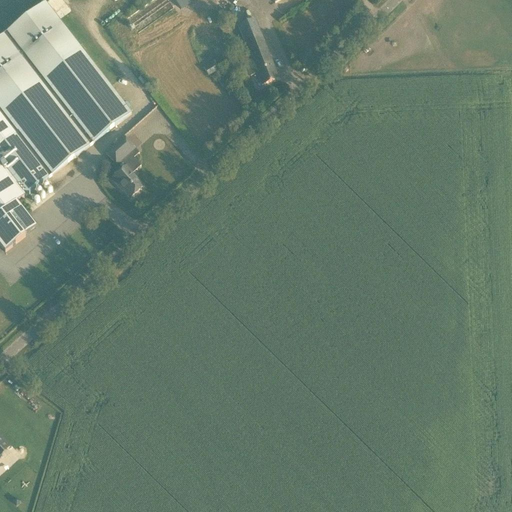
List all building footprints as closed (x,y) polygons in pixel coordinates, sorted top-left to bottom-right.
[(167,0),(150,0),(126,18),(137,34),(173,9),(167,0)] [(172,0),(180,11),(195,0),(172,0)] [(18,203),(131,115),(127,110),(131,108),(127,103),(123,105),(45,4),(0,38),(0,246),(5,253),(37,228),(18,203)] [(250,61),(243,64),(245,69),(247,68),(250,77),(257,74),(262,88),(278,81),(254,20),(237,27),(250,61)] [(202,68),(207,77),(218,70),(212,61),(202,68)] [(218,83),(222,89),(228,86),(225,80),(218,83)] [(106,156),(117,168),(136,151),(125,138),(106,156)] [(133,175),(127,167),(121,172),(111,181),(120,190),(121,190),(130,201),(144,189),(133,175)] [(8,404),(0,410),(0,425),(2,428),(18,415),(8,404)] [(0,437),(0,456),(10,448),(0,437)]
